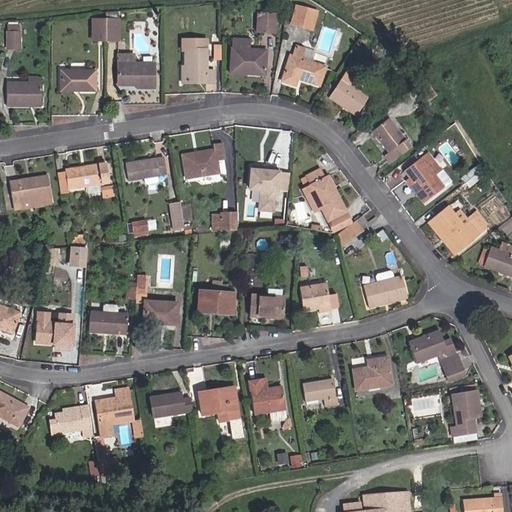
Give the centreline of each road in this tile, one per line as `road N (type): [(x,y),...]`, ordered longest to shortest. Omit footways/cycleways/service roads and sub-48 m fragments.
road 1 (residential): [(452,293),(338,143),(304,121),(237,112),(0,150)]
road 2 (residential): [(0,368),(86,375),(256,350),(351,332),(452,293)]
road 3 (residential): [(452,293),(511,424)]
